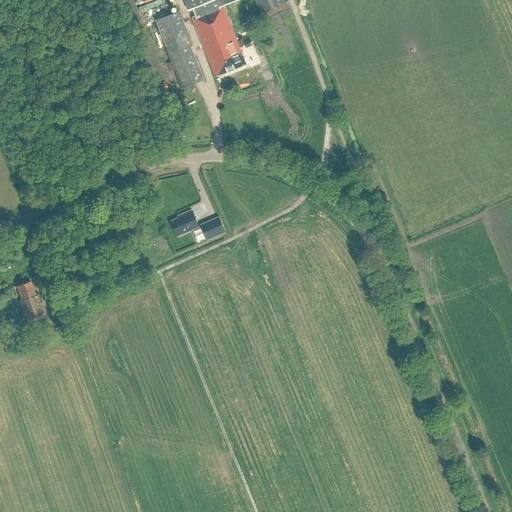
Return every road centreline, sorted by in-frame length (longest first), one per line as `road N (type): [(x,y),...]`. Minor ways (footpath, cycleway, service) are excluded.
road 1 (unclassified): [(486,511),(379,256),(351,218),(296,176),(229,158),(159,162),(0,230)]
road 2 (track): [(310,185),(283,213),(161,269),(259,511)]
road 3 (track): [(310,185),(324,159),(326,95),(290,0)]
road 4 (track): [(131,0),(171,102),(211,89)]
